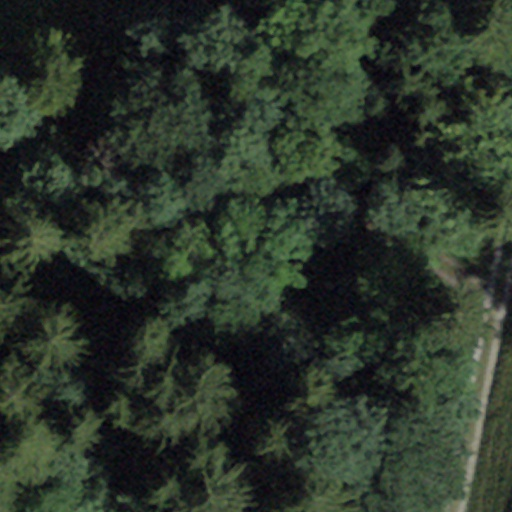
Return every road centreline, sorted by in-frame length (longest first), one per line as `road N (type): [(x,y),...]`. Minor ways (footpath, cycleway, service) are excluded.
road 1 (track): [(503,243),(76,21)]
road 2 (track): [(445,511),(511,205)]
